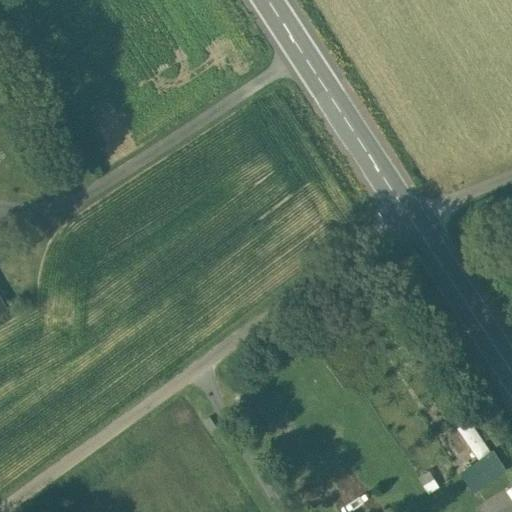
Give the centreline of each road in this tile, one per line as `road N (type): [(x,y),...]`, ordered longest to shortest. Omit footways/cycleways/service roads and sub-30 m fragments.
road 1 (unclassified): [(410,218),(1,511)]
road 2 (secondary): [(267,0),(410,218)]
road 3 (secondary): [(410,218),(511,373)]
